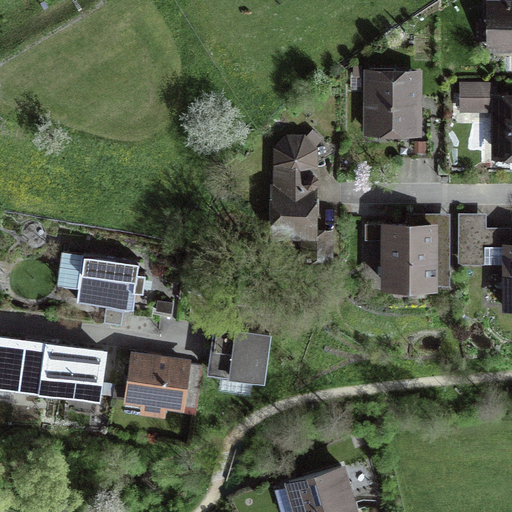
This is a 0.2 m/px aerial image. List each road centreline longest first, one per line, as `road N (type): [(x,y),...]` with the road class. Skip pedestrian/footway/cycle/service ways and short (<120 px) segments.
road 1 (residential): [(0,318),(205,340)]
road 2 (residential): [(346,193),(511,191)]
